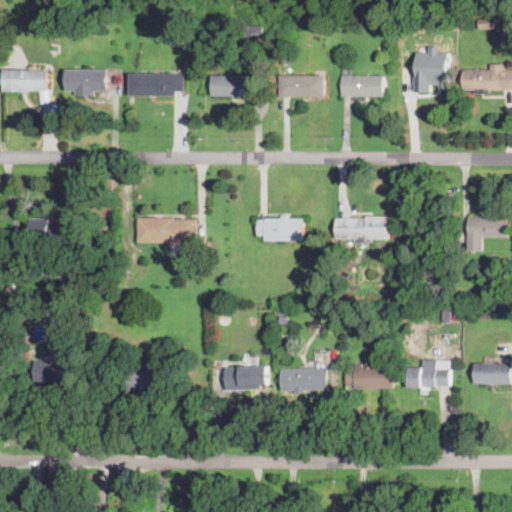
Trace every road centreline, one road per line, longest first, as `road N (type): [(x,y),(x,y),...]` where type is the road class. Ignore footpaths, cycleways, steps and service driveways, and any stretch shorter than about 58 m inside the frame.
road 1 (residential): [(511,158),(0,156)]
road 2 (residential): [(511,460),(0,458)]
